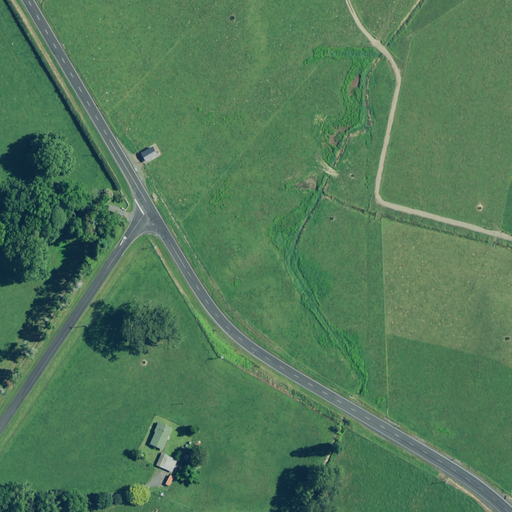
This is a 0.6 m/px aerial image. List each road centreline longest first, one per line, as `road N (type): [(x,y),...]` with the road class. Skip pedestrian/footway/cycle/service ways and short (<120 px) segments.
road 1 (tertiary): [(508,511),(241,340),(207,302),(150,210)]
road 2 (tertiary): [(0,425),(150,210)]
road 3 (tertiary): [(150,210),(27,0)]
